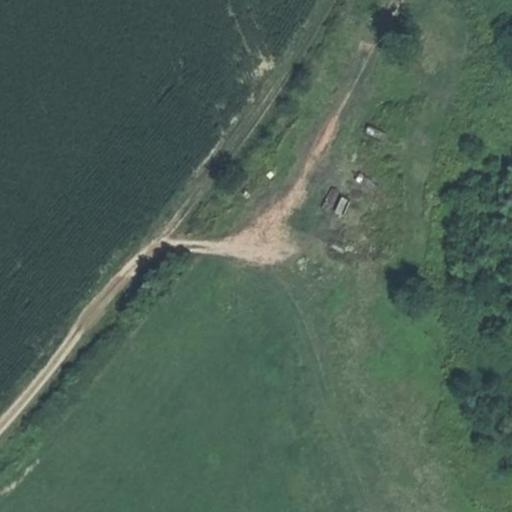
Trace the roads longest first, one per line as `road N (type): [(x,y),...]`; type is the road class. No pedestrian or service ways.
road 1 (track): [(335,0),(213,190),(15,411)]
road 2 (track): [(52,377),(0,238)]
